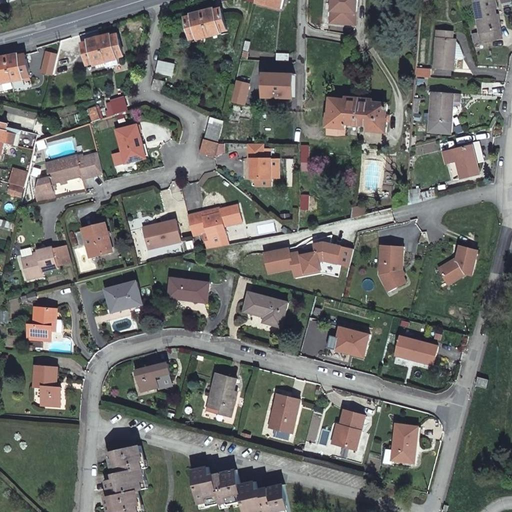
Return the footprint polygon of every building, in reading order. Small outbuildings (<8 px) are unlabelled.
[(257,0),(257,2),(282,9),(284,0),(257,0)] [(333,0),(330,25),(359,28),(362,0),(333,0)] [(475,0),(482,39),(497,37),(495,29),(501,28),(499,13),(498,13),(497,6),(498,6),(497,0),(475,0)] [(204,11),(211,35),(222,32),(222,31),(229,29),(223,7),(216,9),(216,7),(204,11)] [(200,38),(211,35),(204,11),(193,14),(193,15),(187,17),(193,38),(199,37),(200,38)] [(413,11),(412,34),(420,35),(421,11),(413,11)] [(438,30),(436,67),(455,69),(455,57),(456,39),(454,39),(454,32),(438,30)] [(109,62),(120,58),(120,57),(126,55),(119,33),(114,35),(113,34),(102,37),(109,62)] [(99,65),(109,62),(102,37),(91,40),(91,41),(85,43),(92,65),(98,63),(99,65)] [(456,39),(455,57),(464,58),(464,55),(460,44),(456,39)] [(9,56),(14,81),(25,78),(25,76),(31,75),(27,54),(20,55),(20,54),(9,56)] [(2,83),(14,81),(9,56),(0,57),(0,81),(2,81),(2,83)] [(241,61),(236,83),(249,87),(254,65),(241,61)] [(159,64),(157,74),(172,77),(174,68),(159,64)] [(432,69),(418,67),(418,75),(432,77),(432,69)] [(295,73),(265,72),(264,98),(296,98),(295,73)] [(156,80),(154,88),(164,90),(166,82),(156,80)] [(43,94),(36,93),(33,106),(39,108),(43,94)] [(460,95),(434,93),(432,121),(453,123),(455,100),(459,100),(460,95)] [(128,106),(124,94),(109,100),(113,112),(128,106)] [(359,125),(362,98),(348,97),(348,99),(333,98),(331,113),(330,113),(329,125),(347,127),(347,123),(359,125)] [(375,99),(362,98),(359,125),(363,125),(370,126),(370,129),(389,131),(390,119),(388,119),(390,104),(374,102),(375,99)] [(92,120),(102,116),(98,104),(88,107),(92,120)] [(223,127),(225,119),(212,115),(210,123),(223,127)] [(0,139),(6,141),(19,145),(22,129),(8,126),(9,123),(0,121),(0,139)] [(145,139),(140,121),(122,126),(127,146),(130,157),(147,153),(143,140),(145,139)] [(220,135),(223,127),(210,123),(207,131),(220,135)] [(40,133),(22,129),(19,145),(36,149),(40,133)] [(219,142),(220,135),(207,131),(206,138),(219,142)] [(218,150),(220,142),(219,142),(206,138),(203,146),(218,150)] [(148,139),(145,139),(143,140),(147,153),(151,152),(148,139)] [(264,143),(251,143),(251,158),(253,158),(252,178),(256,178),(272,179),(272,177),(272,158),(271,158),(272,148),(264,148),(264,143)] [(310,146),(302,145),(301,161),(309,162),(310,146)] [(130,157),(127,146),(117,148),(120,160),(130,157)] [(214,156),(217,154),(218,150),(203,146),(201,152),(214,156)] [(476,148),(479,163),(485,162),(482,147),(476,148)] [(481,176),(479,163),(476,148),(447,153),(449,164),(460,162),(463,180),(481,176)] [(105,172),(100,152),(80,157),(78,152),(47,161),(52,175),(37,193),(39,201),(58,195),(56,189),(55,184),(54,181),(63,179),(69,177),(85,173),(86,177),(105,172)] [(272,158),(272,177),(280,177),(280,159),(272,158)] [(368,159),(366,190),(380,192),(385,161),(368,159)] [(12,183),(26,187),(30,173),(15,169),(12,183)] [(11,194),(24,197),(26,189),(13,185),(11,194)] [(351,214),(352,218),(355,218),(367,214),(365,206),(353,209),(351,214)] [(195,220),(199,239),(203,238),(207,252),(231,247),(227,230),(245,225),(241,210),(223,214),(224,218),(206,222),(205,218),(205,217),(195,220)] [(223,214),(205,218),(206,222),(224,218),(223,214)] [(191,221),(195,240),(199,239),(195,220),(191,221)] [(86,228),(94,255),(115,248),(108,221),(86,228)] [(179,225),(147,233),(152,252),(184,244),(179,225)] [(291,247),(266,252),(269,272),(294,267),(295,274),(322,269),(320,260),(325,259),(350,266),(355,249),(326,242),(316,243),(317,248),(318,252),(298,255),(297,252),(292,253),(291,247)] [(60,265),(74,261),(70,243),(55,248),(54,247),(40,251),(42,255),(39,256),(36,257),(25,260),(30,279),(46,275),(45,271),(60,267),(60,265)] [(397,288),(408,283),(402,270),(404,270),(406,247),(383,245),(381,274),(386,284),(394,281),(397,288)] [(452,262),(440,269),(449,285),(467,275),(473,275),(480,250),(462,245),(458,260),(456,262),(452,262)] [(34,249),(23,252),(25,260),(36,257),(34,249)] [(209,283),(172,279),(170,298),(207,303),(209,283)] [(394,281),(386,284),(389,291),(397,288),(394,281)] [(137,283),(106,290),(112,313),(143,306),(137,283)] [(289,302),(250,291),(245,311),(265,316),(264,321),(282,326),(289,302)] [(52,341),(53,330),(54,321),(58,322),(59,310),(37,307),(35,324),(30,324),(29,338),(52,341)] [(342,326),(336,345),(347,348),(346,352),(364,357),(371,334),(342,326)] [(415,353),(414,357),(435,361),(439,345),(402,335),(398,349),(415,353)] [(170,360),(139,368),(144,389),(160,385),(158,376),(162,375),(163,377),(173,374),(170,360)] [(59,367),(38,365),(36,385),(45,386),(43,404),(62,406),(63,388),(58,387),(59,367)] [(234,395),(235,390),(239,377),(219,372),(213,394),(217,395),(213,407),(213,409),(233,415),(238,397),(234,395)] [(491,378),(481,375),(478,384),(489,387),(491,378)] [(281,393),(276,411),(279,412),(276,427),(278,427),(293,431),(295,432),(303,399),(281,393)] [(346,408),(342,423),(337,442),(358,447),(360,436),(361,429),(362,429),(366,413),(346,408)] [(337,442),(342,423),(338,422),(333,441),(337,442)] [(398,425),(391,451),(388,460),(408,466),(413,450),(414,451),(420,431),(398,425)] [(291,439),(293,431),(278,427),(276,435),(291,439)] [(149,464),(144,443),(110,451),(113,464),(117,463),(119,470),(114,471),(115,476),(107,478),(110,493),(106,494),(110,509),(114,508),(115,511),(142,511),(141,510),(144,509),(140,487),(150,485),(146,465),(149,464)] [(388,460),(391,451),(384,449),(380,463),(387,465),(388,460)] [(209,466),(194,468),(199,507),(246,500),(247,511),(289,511),(286,484),(258,488),(257,481),(240,484),(237,470),(210,474),(209,466)]
